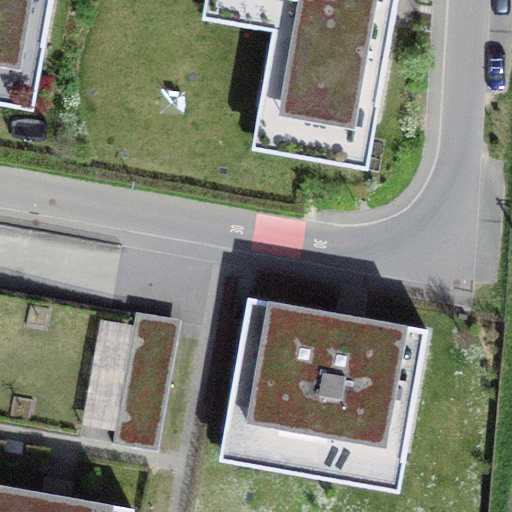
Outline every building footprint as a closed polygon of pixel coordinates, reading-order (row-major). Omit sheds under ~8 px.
[(0,0),(0,78),(22,82),(25,64),(41,67),(52,0),(0,0)] [(241,0),(279,6),(259,124),(356,141),(359,123),(376,125),(395,12),(397,0),(241,0)] [(350,319),(249,301),(225,432),(320,449),(315,476),(338,480),(342,455),(404,465),(427,333),(350,319)] [(183,321),(135,313),(112,445),(159,454),(183,321)] [(71,501),(0,487),(0,511),(132,511),(133,511),(71,501)]
